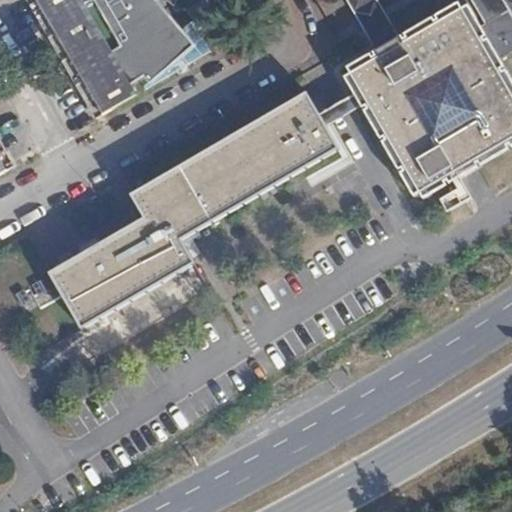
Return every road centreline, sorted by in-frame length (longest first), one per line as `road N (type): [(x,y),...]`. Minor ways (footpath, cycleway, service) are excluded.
road 1 (secondary): [(511,319),(182,511)]
road 2 (unclassified): [(0,213),(265,61),(283,37),(279,0)]
road 3 (secondary): [(302,511),(462,419)]
